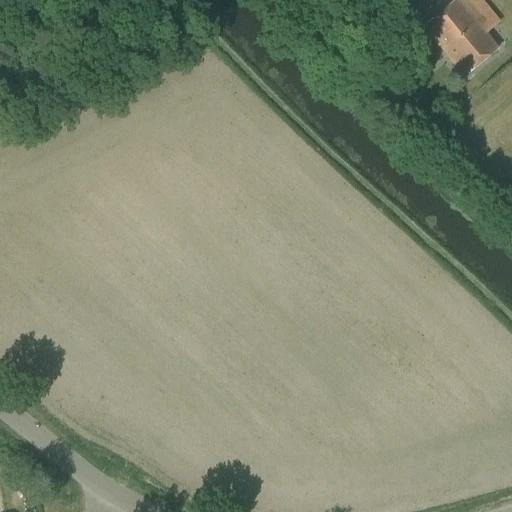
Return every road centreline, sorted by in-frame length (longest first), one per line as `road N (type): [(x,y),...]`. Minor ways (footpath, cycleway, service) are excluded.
road 1 (track): [(294,3),(511,215)]
road 2 (unclassified): [(0,401),(114,480)]
